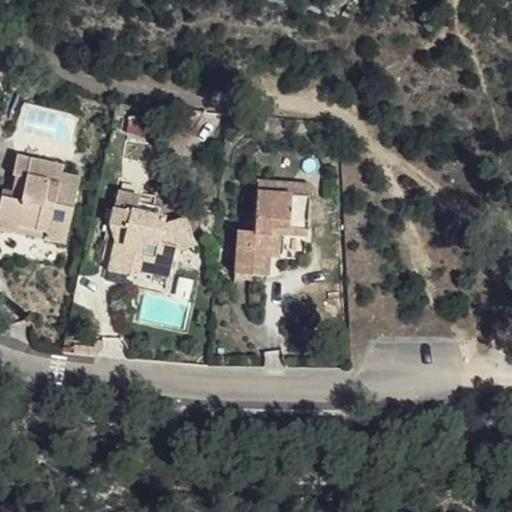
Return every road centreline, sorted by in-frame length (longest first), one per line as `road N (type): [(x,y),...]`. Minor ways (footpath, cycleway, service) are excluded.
road 1 (track): [(511,237),(325,110),(109,90),(0,34)]
road 2 (residential): [(0,346),(53,363),(311,392),(448,381)]
